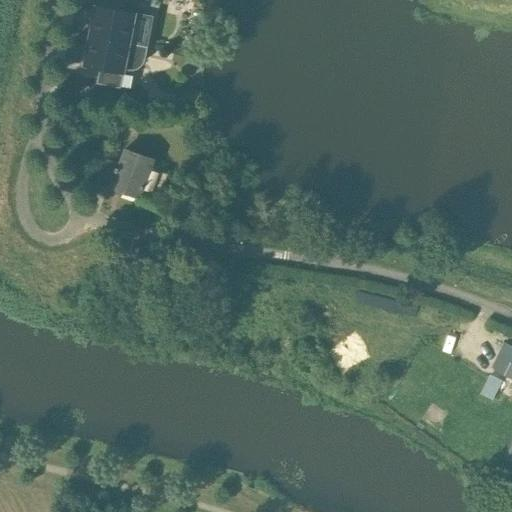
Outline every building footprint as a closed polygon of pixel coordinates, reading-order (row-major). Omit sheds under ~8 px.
[(96,6),(90,35),(123,41),(137,44),(140,44),(140,45),(146,46),(152,14),(146,13),(145,21),(134,19),(135,13),(96,6)] [(90,35),(84,64),(102,68),(99,82),(122,86),(125,69),(131,70),(133,70),(134,69),(136,69),(137,68),(138,68),(139,67),(140,67),(141,66),(142,65),(143,64),(144,63),(145,62),(145,61),(148,46),(146,46),(140,45),(140,44),(137,44),(123,41),(90,35)] [(183,94),(179,98),(179,104),(183,108),(189,108),(194,104),(193,99),(189,94),(183,94)] [(152,97),(151,105),(176,106),(176,98),(152,97)] [(168,173),(151,167),(154,160),(125,149),(118,168),(116,167),(115,171),(117,172),(111,187),(157,204),(168,173)] [(511,345),(506,343),(497,361),(494,368),(511,377),(511,345)] [(493,400),(502,381),(490,375),(481,394),(493,400)]
